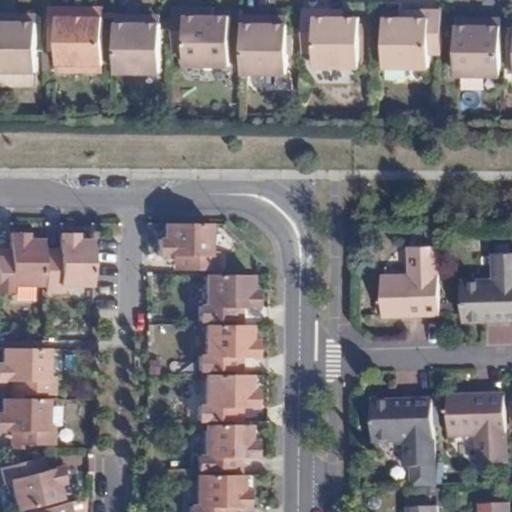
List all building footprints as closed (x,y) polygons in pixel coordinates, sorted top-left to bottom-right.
[(59,9),(50,8),(50,51),(57,51),(59,9)] [(201,9),(174,8),(173,53),(185,53),(186,66),(231,66),(231,16),(215,17),(201,16),(201,9)] [(84,9),(59,9),(57,51),(57,72),(76,73),(77,66),(104,65),(104,17),(84,17),(84,9)] [(104,10),(84,9),(84,17),(104,17),(104,10)] [(328,16),(328,9),(303,9),(303,54),(314,55),(313,66),(358,66),(359,17),(342,17),(328,16)] [(342,17),(343,9),(335,9),(328,9),(328,16),(342,17)] [(442,53),(442,10),(414,10),(413,17),(399,17),(384,17),(383,67),(429,66),(429,54),(442,53)] [(16,14),(0,13),(0,70),(38,71),(39,21),(16,20),(16,14)] [(140,14),(116,14),(116,72),(160,72),(162,22),(140,21),(140,14)] [(162,14),(140,14),(140,21),(162,22),(162,14)] [(267,14),(243,15),(243,72),(289,73),(289,21),(267,22),(267,14)] [(502,74),(502,18),(478,18),(477,24),(454,24),(454,73),(502,74)] [(77,66),(76,73),(104,73),(104,65),(77,66)] [(211,224),(164,224),(165,241),(159,241),(160,259),(175,259),(183,260),(183,271),(215,272),(216,255),(210,255),(211,226),(211,224)] [(12,287),(42,286),(42,269),(42,251),(42,241),(27,241),(27,236),(8,235),(8,251),(8,261),(0,260),(0,293),(12,294),(12,287)] [(62,286),(92,286),(92,243),(77,243),(76,236),(60,235),(60,251),(60,260),(47,260),(47,269),(47,292),(62,293),(62,286)] [(383,315),(441,313),(439,245),(411,244),(411,274),(382,275),(383,315)] [(0,250),(0,260),(8,261),(8,251),(0,250)] [(42,269),(47,269),(47,260),(60,260),(60,251),(42,251),(42,269)] [(462,321),(511,319),(511,251),(495,252),(495,280),(461,280),(462,321)] [(183,260),(175,259),(174,271),(183,271),(183,260)] [(251,276),(205,275),(205,307),(200,307),(200,322),(226,322),(234,322),(234,309),(242,309),(257,309),(257,291),(251,291),(251,276)] [(234,322),(226,322),(226,325),(241,326),(242,309),(234,309),(234,322)] [(226,325),(206,325),(205,357),(199,357),(199,372),(225,373),(233,373),(233,358),(241,358),(257,359),(257,342),(252,341),(252,326),(241,326),(226,325)] [(47,349),(1,349),(1,367),(0,366),(0,382),(12,383),(21,383),(21,396),(31,395),(53,396),(53,380),(47,380),(47,349)] [(233,373),(225,373),(225,375),(241,376),(241,358),(233,358),(233,373)] [(225,375),(205,375),(205,409),(199,408),(198,423),(224,423),(233,423),(234,409),(241,408),(257,408),(257,393),(251,391),(251,376),(241,376),(225,375)] [(12,399),(31,399),(31,395),(21,396),(21,383),(12,383),(12,399)] [(478,465),(508,463),(506,395),(446,396),(448,435),(477,435),(478,465)] [(12,399),(0,399),(0,416),(0,432),(11,433),(19,432),(19,446),(53,446),(53,429),(47,430),(47,399),(31,399),(12,399)] [(405,467),(436,466),(434,399),(371,401),(372,441),(404,440),(405,467)] [(233,423),(224,423),(225,425),(242,426),(241,408),(234,409),(233,423)] [(225,425),(205,425),(205,457),(197,457),(197,472),(224,472),(233,472),(233,459),(243,458),(256,459),(256,442),(250,441),(250,426),(242,426),(225,425)] [(233,472),(224,472),(224,476),(242,475),(243,458),(233,459),(233,472)] [(41,460),(33,461),(37,474),(45,472),(41,460)] [(33,461),(29,463),(39,505),(42,505),(61,500),(57,486),(64,485),(60,468),(45,472),(37,474),(33,461)] [(39,505),(29,463),(0,469),(0,474),(3,488),(11,486),(17,511),(26,509),(39,505)] [(224,476),(197,475),(196,507),(191,507),(191,511),(223,511),(223,509),(233,508),(247,508),(247,492),(242,492),(242,475),(224,476)] [(43,509),(40,509),(40,511),(71,511),(69,502),(43,509)] [(510,511),(511,503),(480,504),(480,511),(510,511)]
